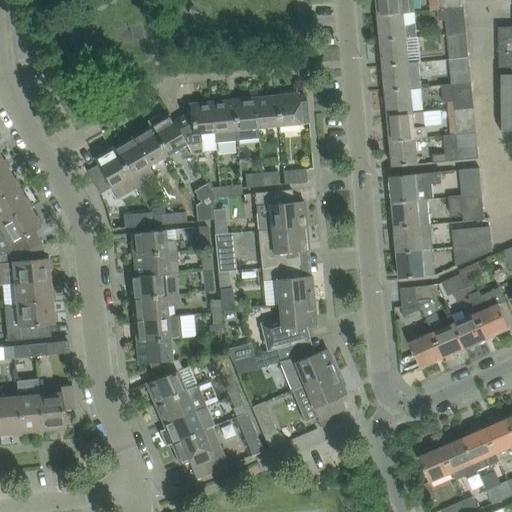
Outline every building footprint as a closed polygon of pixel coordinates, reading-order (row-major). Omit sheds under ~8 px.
[(414,0),(377,0),(379,16),(405,13),(416,12),(414,0)] [(442,10),(465,7),(463,0),(440,0),(441,6),(442,10)] [(465,7),(442,10),(444,10),(446,21),(447,35),(467,33),(465,7)] [(418,37),(417,25),(407,26),(405,13),(379,16),(381,41),(408,38),(418,37)] [(511,50),(511,27),(499,28),(499,51),(511,50)] [(469,57),(467,33),(447,35),(449,59),(469,57)] [(408,38),(381,41),(382,52),(384,66),(410,64),(408,38)] [(511,50),(499,51),(500,75),(511,74),(511,50)] [(472,83),(469,57),(449,59),(452,85),(472,83)] [(410,64),(384,66),(386,92),(413,89),(422,88),(420,63),(410,64)] [(511,74),(500,75),(501,132),(511,131),(511,74)] [(474,108),(472,83),(452,85),(442,86),(444,103),(454,102),(454,110),(474,108)] [(86,92),(86,93),(91,101),(100,96),(95,87),(86,92)] [(387,105),(388,117),(415,114),(413,89),(386,92),(386,94),(384,96),(384,103),(387,105)] [(279,126),(281,126),(301,124),(308,123),(306,102),(298,102),(298,94),(290,95),(282,96),(276,96),(279,126)] [(279,126),(276,96),(275,96),(269,97),(254,98),(257,128),(279,126)] [(236,130),(237,141),(258,139),(257,128),(254,98),(240,100),(234,100),(233,100),(236,130)] [(215,143),(237,141),(236,130),(233,100),(232,100),(226,101),(211,102),(214,132),(215,143)] [(190,112),(173,122),(188,147),(191,153),(203,152),(216,151),(215,143),(214,132),(211,102),(196,104),(190,104),(189,105),(190,112)] [(457,135),(477,134),(474,108),(454,110),(457,135)] [(388,117),(391,142),(418,139),(428,138),(426,113),(415,114),(388,117)] [(187,147),(188,147),(173,122),(169,116),(168,116),(163,119),(160,114),(147,122),(150,127),(167,156),(186,145),(187,147)] [(137,134),(132,137),(131,137),(148,166),(164,157),(167,156),(150,127),(137,134)] [(433,155),(434,163),(479,159),(477,134),(457,135),(444,137),(446,154),(433,155)] [(129,177),(136,187),(137,189),(155,178),(148,166),(131,137),(131,138),(125,141),(112,148),(129,177)] [(391,142),(393,167),(420,165),(418,139),(391,142)] [(97,166),(86,172),(100,194),(111,188),(117,184),(124,196),(137,189),(136,187),(129,177),(112,148),(99,156),(94,159),(93,159),(97,166)] [(451,197),(483,194),(480,169),(460,171),(462,195),(450,196),(451,197)] [(284,185),(286,185),(306,183),(305,170),(283,172),(284,185)] [(7,171),(0,174),(0,199),(18,189),(7,171)] [(262,174),(263,187),(275,185),(279,185),(278,172),(262,174)] [(443,184),(442,173),(390,178),(393,203),(428,200),(435,199),(434,184),(443,184)] [(246,188),(250,188),(263,187),(262,174),(244,176),(246,188)] [(213,220),(212,207),(216,197),(211,188),(208,183),(194,191),(200,203),(196,205),(198,222),(204,221),(213,220)] [(233,186),(220,188),(221,197),(234,196),(233,186)] [(216,197),(220,197),(220,188),(211,188),(216,197)] [(0,224),(29,208),(18,189),(0,199),(0,224)] [(258,231),(307,227),(305,211),(304,203),(304,202),(293,203),(292,190),(255,194),(256,207),(258,231)] [(451,197),(452,215),(464,214),(465,222),(485,220),(483,194),(451,197)] [(393,203),(395,228),(430,225),(428,200),(393,203)] [(0,255),(0,256),(11,253),(41,244),(33,231),(40,227),(29,208),(0,224),(0,229),(9,245),(10,245),(11,253),(0,255)] [(152,213),(139,214),(140,227),(153,226),(152,216),(152,213)] [(186,213),(174,214),(175,224),(187,223),(186,213)] [(175,224),(174,214),(161,216),(162,225),(175,224)] [(433,250),(430,225),(395,228),(397,253),(433,250)] [(210,249),(209,240),(208,227),(198,227),(200,241),(190,241),(191,250),(210,249)] [(307,227),(258,231),(260,246),(262,269),(299,265),(298,253),(309,252),(309,250),(308,242),(307,227)] [(491,227),(453,231),(455,246),(464,245),(492,239),(491,227)] [(133,256),(167,253),(177,252),(176,241),(166,242),(165,231),(153,232),(131,234),(131,235),(132,241),(133,256)] [(218,273),(228,272),(235,271),(231,234),(215,235),(218,273)] [(494,252),(492,239),(464,245),(455,246),(457,263),(457,267),(465,263),(492,253),(494,252)] [(14,284),(49,281),(47,259),(42,259),(41,244),(11,253),(0,256),(0,259),(2,285),(14,284)] [(397,253),(400,279),(435,276),(433,250),(397,253)] [(135,277),(130,277),(130,278),(176,274),(179,273),(178,262),(177,252),(167,253),(133,256),(135,271),(135,277)] [(201,258),(203,271),(212,270),(211,258),(201,258)] [(462,274),(460,275),(466,289),(475,285),(472,279),(471,277),(483,272),(479,263),(460,271),(462,274)] [(301,277),(299,265),(262,269),(263,282),(276,280),(279,305),(314,301),(312,286),(312,278),(311,276),(301,277)] [(212,270),(203,271),(204,283),(213,283),(212,270)] [(178,295),(176,274),(130,278),(130,285),(132,299),(165,296),(178,295)] [(449,296),(466,289),(460,275),(443,282),(449,296)] [(14,284),(14,285),(16,305),(52,302),(49,281),(14,284)] [(439,300),(435,286),(419,287),(420,302),(439,300)] [(419,287),(402,289),(404,319),(423,310),(420,303),(420,302),(419,287)] [(220,291),(221,300),(222,310),(234,308),(232,290),(230,290),(220,291)] [(480,291),(469,296),(477,314),(488,339),(510,329),(502,311),(500,305),(488,310),(483,297),(480,291)] [(134,321),(167,318),(166,307),(179,306),(178,295),(165,296),(132,299),(133,314),(134,320),(134,321)] [(212,301),(213,313),(222,312),(222,310),(221,300),(212,301)] [(310,341),(306,327),(316,326),(316,324),(315,317),(314,301),(279,305),(280,319),(266,322),(262,329),(264,339),(268,352),(301,343),(310,341)] [(7,341),(25,339),(51,337),(50,325),(54,324),(52,302),(16,305),(4,307),(7,341)] [(223,325),(222,312),(213,313),(214,325),(214,326),(223,325)] [(463,312),(452,316),(455,324),(466,349),(488,339),(477,314),(466,319),(463,312)] [(466,349),(455,324),(452,316),(441,321),(438,314),(427,319),(434,333),(444,358),(466,349)] [(167,318),(134,321),(135,328),(136,342),(169,339),(180,338),(178,317),(167,318)] [(444,358),(434,333),(411,343),(422,368),(444,358)] [(178,360),(171,361),(169,339),(136,342),(137,357),(138,363),(138,364),(150,363),(157,380),(182,369),(178,360)] [(68,341),(28,345),(29,357),(69,353),(68,341)] [(305,358),(301,343),(268,352),(263,353),(266,366),(280,363),(291,391),(303,386),(336,372),(327,349),(305,358)] [(28,345),(13,346),(14,358),(29,357),(28,345)] [(3,359),(14,358),(13,346),(2,347),(3,359)] [(239,359),(235,346),(226,349),(232,361),(239,359)] [(213,357),(218,369),(227,365),(222,353),(213,357)] [(190,367),(182,370),(182,369),(157,380),(146,384),(154,405),(185,392),(198,387),(190,367)] [(336,372),(303,386),(310,403),(318,421),(339,412),(345,409),(340,397),(346,395),(345,393),(342,386),(336,372)] [(16,381),(18,397),(21,433),(43,431),(39,395),(38,379),(16,381)] [(234,382),(225,386),(230,397),(239,393),(234,382)] [(63,414),(74,413),(72,386),(60,387),(60,393),(39,395),(43,431),(65,429),(63,414)] [(206,406),(198,387),(185,392),(154,405),(160,419),(163,425),(193,412),(204,407),(206,406)] [(235,409),(244,405),(239,393),(230,397),(235,408),(235,409)] [(0,398),(0,434),(21,433),(18,397),(0,398)] [(268,449),(286,442),(275,428),(264,402),(251,408),(268,449)] [(165,430),(160,432),(166,446),(171,444),(213,427),(214,426),(206,407),(193,412),(163,425),(163,426),(165,430)] [(247,413),(236,417),(245,437),(249,448),(253,456),(263,451),(260,444),(255,433),(247,413)] [(511,458),(508,450),(511,447),(511,428),(508,420),(487,429),(498,454),(501,461),(502,464),(511,459),(511,458)] [(217,436),(213,427),(171,444),(179,465),(188,461),(196,480),(228,466),(215,436),(217,436)] [(487,429),(465,439),(476,464),(479,471),(501,461),(498,454),(487,429)] [(479,471),(476,464),(465,439),(443,448),(454,473),(457,480),(479,471)] [(443,448),(420,458),(431,483),(454,473),(443,448)] [(511,496),(511,486),(510,481),(501,485),(502,487),(499,488),(500,490),(492,494),(490,490),(488,491),(493,504),(511,496)] [(473,497),(466,500),(470,511),(474,511),(479,510),(473,497)] [(443,511),(470,511),(466,500),(443,510),(443,511)]
